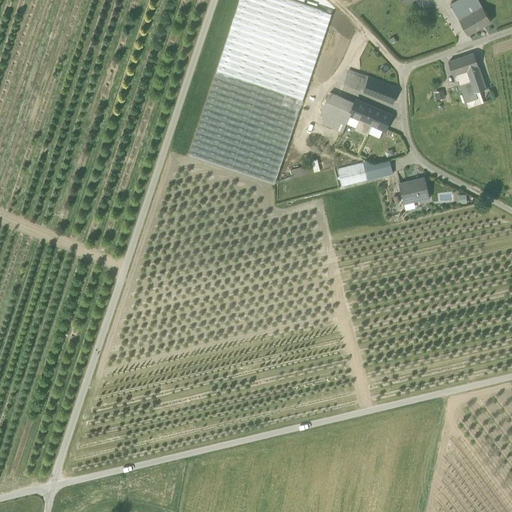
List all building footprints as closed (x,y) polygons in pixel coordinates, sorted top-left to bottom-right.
[(240,0),(188,156),(274,184),(331,14),(289,0),(240,0)] [(458,0),(450,5),(468,35),(491,21),(478,0),(458,0)] [(459,73),(467,71),(479,67),(474,53),(449,61),(453,75),(459,73)] [(467,71),(470,79),(481,75),(479,67),(467,71)] [(348,70),(347,75),(354,77),(350,86),(363,91),(368,77),(348,70)] [(459,73),(464,88),(472,86),(470,79),(467,71),(459,73)] [(344,84),(350,86),(354,77),(347,75),(344,84)] [(485,89),(481,75),(470,79),(472,86),(474,93),(480,91),(485,89)] [(363,91),(393,103),(398,88),(368,77),(363,91)] [(464,88),(467,101),(476,98),(474,93),(472,86),(464,88)] [(445,98),(443,89),(434,91),(436,100),(445,98)] [(476,98),(467,101),(466,101),(468,108),(484,102),(480,91),(474,93),(476,98)] [(349,115),(355,103),(330,92),(320,114),(326,117),(345,125),(346,125),(346,124),(350,116),(349,115)] [(350,116),(359,120),(372,125),(383,130),(385,131),(392,115),(356,100),(355,103),(349,115),(350,116)] [(350,116),(346,124),(356,128),(359,120),(350,116)] [(345,125),(326,117),(323,124),(342,132),(345,125)] [(368,134),(372,125),(359,120),(356,128),(355,130),(367,135),(368,134)] [(372,125),(368,134),(379,138),(383,130),(372,125)] [(392,149),(385,151),(387,158),(394,156),(392,149)] [(317,159),(310,161),(311,164),(313,173),(320,171),(317,159)] [(364,160),(363,162),(367,180),(393,174),(390,160),(371,163),(364,160)] [(363,162),(338,169),(342,187),(367,180),(363,162)] [(313,173),(311,164),(290,169),(292,178),(313,173)] [(400,184),(404,202),(414,200),(429,196),(425,178),(400,184)] [(466,194),(459,195),(459,204),(467,204),(466,194)] [(414,200),(404,202),(406,210),(416,208),(414,200)]
